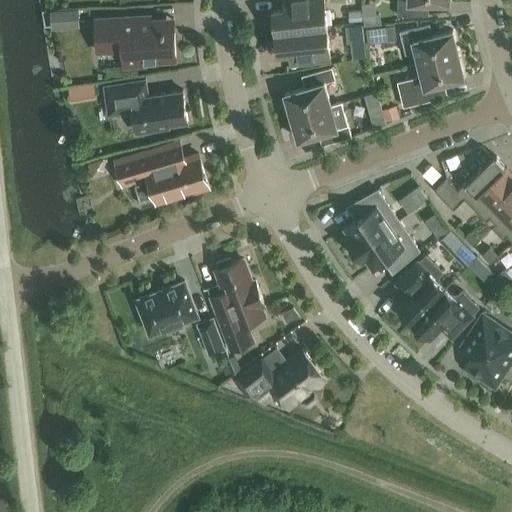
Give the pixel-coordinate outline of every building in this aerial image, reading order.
[(276,31),(327,26),(324,0),(284,0),(285,8),(273,9),(276,31)] [(449,0),(397,0),(398,14),(424,14),(424,2),(450,2),(449,0)] [(69,9),(70,27),(80,26),(79,9),(69,9)] [(380,13),(363,15),(364,24),(381,23),(380,13)] [(151,20),(151,16),(96,20),(98,52),(123,50),(124,66),(145,65),(145,61),(176,59),(174,19),(151,20)] [(352,40),(364,39),(363,23),(347,25),(348,41),(352,40)] [(430,23),(400,31),(405,52),(416,50),(419,63),(459,53),(453,30),(433,35),(430,23)] [(327,26),(276,31),(278,52),(290,51),(291,63),(331,59),(327,26)] [(369,44),(388,41),(386,26),(367,28),(369,44)] [(459,53),(419,63),(422,75),(398,81),(404,106),(448,95),(444,82),(465,77),(459,53)] [(292,115),(331,103),(325,81),(335,78),(332,66),(307,73),(310,85),(285,92),(292,115)] [(151,94),(148,79),(153,78),(153,77),(104,85),(109,114),(134,110),(137,132),(169,127),(168,124),(188,121),(183,89),(151,94)] [(331,103),(292,115),(298,138),(323,131),(326,143),(352,136),(342,101),(331,104),(331,103)] [(386,122),(381,106),(369,110),(373,126),(386,122)] [(175,160),(170,143),(116,160),(123,183),(149,176),(150,176),(157,200),(209,185),(199,153),(175,160)] [(475,208),(511,172),(511,171),(494,153),(458,188),(446,176),(434,188),(454,208),(465,197),(475,208)] [(87,161),(91,174),(108,169),(110,168),(107,157),(104,158),(104,156),(87,161)] [(493,226),(511,207),(511,172),(475,208),(487,220),(490,216),(496,222),(492,226),(493,226)] [(355,249),(400,219),(377,186),(355,201),(364,214),(345,226),(351,235),(347,237),(355,249)] [(511,244),(511,242),(511,207),(493,226),(504,238),(508,234),(511,238),(511,241),(510,244),(511,244)] [(434,235),(446,230),(441,217),(428,222),(434,235)] [(400,219),(355,249),(363,260),(367,258),(372,266),(391,254),(399,266),(420,249),(400,219)] [(474,245),(481,237),(472,228),(465,235),(474,245)] [(491,263),(499,255),(490,246),(483,253),(491,263)] [(232,262),(230,256),(217,261),(219,267),(217,268),(224,285),(226,284),(228,289),(211,296),(231,348),(254,339),(247,320),(265,314),(261,304),(265,302),(256,279),(252,280),(244,257),(232,262)] [(413,321),(449,285),(444,279),(444,272),(429,256),(404,274),(398,280),(408,290),(395,302),(397,304),(396,306),(404,315),(406,313),(413,321)] [(506,284),(511,277),(511,275),(504,267),(497,275),(505,282),(506,284)] [(170,330),(183,325),(181,321),(199,314),(186,280),(138,298),(151,332),(168,326),(170,330)] [(449,285),(413,321),(419,327),(417,329),(426,338),(428,336),(430,338),(443,325),(453,335),(459,329),(478,308),(464,293),(457,292),(449,285)] [(282,318),(286,329),(303,322),(298,311),(282,318)] [(511,331),(484,313),(468,336),(480,345),(466,366),(467,367),(468,373),(475,377),(481,376),(489,382),(499,380),(511,359),(511,331)] [(209,355),(227,348),(214,314),(196,321),(209,355)] [(374,337),(383,349),(392,342),(383,330),(374,337)] [(326,377),(303,348),(273,370),(263,357),(265,356),(264,355),(236,376),(249,393),(257,397),(265,391),(269,396),(277,390),(289,405),(298,398),(300,401),(308,402),(318,395),(319,387),(316,384),(326,377)] [(221,359),(226,372),(235,369),(230,356),(221,359)]
